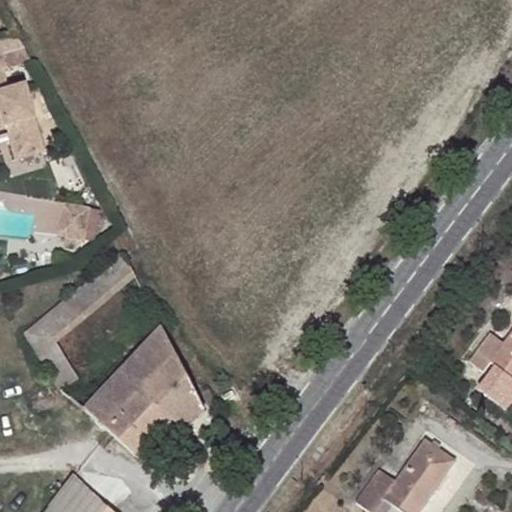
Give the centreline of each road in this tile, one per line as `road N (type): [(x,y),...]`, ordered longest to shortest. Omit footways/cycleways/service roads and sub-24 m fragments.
road 1 (secondary): [(236,511),(511,145)]
road 2 (unknown): [(0,465),(118,471),(212,511)]
